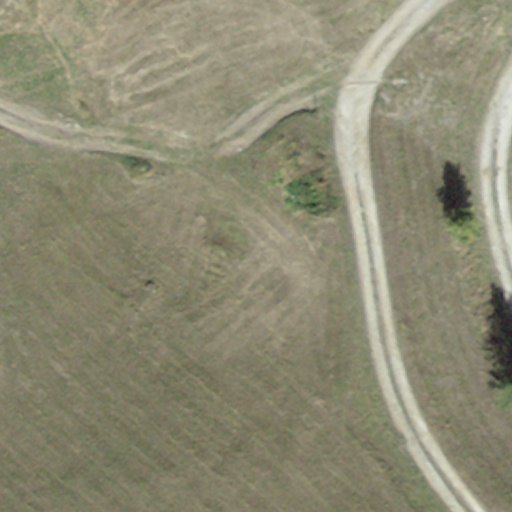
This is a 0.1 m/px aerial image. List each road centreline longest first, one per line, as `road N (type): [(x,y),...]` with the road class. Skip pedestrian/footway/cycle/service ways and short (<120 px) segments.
road 1 (track): [(466,511),(401,423),(358,244),(357,91),(387,32),(425,0)]
road 2 (track): [(511,83),(493,153),(495,211),(511,274)]
